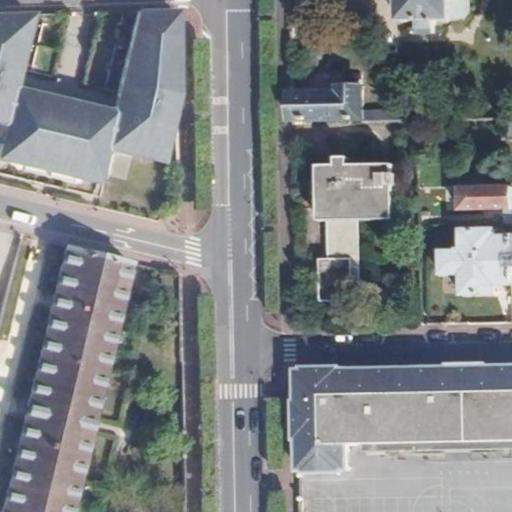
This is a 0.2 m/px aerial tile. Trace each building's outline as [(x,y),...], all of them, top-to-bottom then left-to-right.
[(397,0),(398,2),(400,2),(400,22),(415,22),(416,34),(433,34),(433,22),(457,22),(463,21),(467,19),(468,15),(469,11),(468,0),(397,0)] [(174,10),(135,12),(115,100),(11,93),(29,15),(0,15),(0,125),(3,126),(0,138),(0,161),(21,166),(23,161),(71,172),(69,178),(96,184),(104,150),(160,163),(176,95),(174,10)] [(305,37),(291,37),(291,67),(300,68),(299,54),(305,54),(305,37)] [(338,93),(292,95),(292,124),(364,123),(363,88),(338,88),(338,93)] [(341,173),(330,174),(334,263),(322,263),(324,306),(356,305),(355,287),(363,286),(360,219),(399,218),(397,173),(354,175),(353,161),(340,161),(341,173)] [(511,186),(462,187),(462,210),(511,210),(511,186)] [(461,251),(441,250),(441,277),(463,277),(463,296),(496,296),(496,285),(511,285),(511,237),(495,237),(495,230),(462,230),(461,251)] [(129,263),(62,247),(0,511),(71,511),(77,485),(129,263)] [(511,368),(299,373),(301,472),(351,472),(351,446),(327,445),(325,396),(511,392),(511,368)] [(511,392),(325,396),(327,445),(351,446),(511,442),(511,392)]
